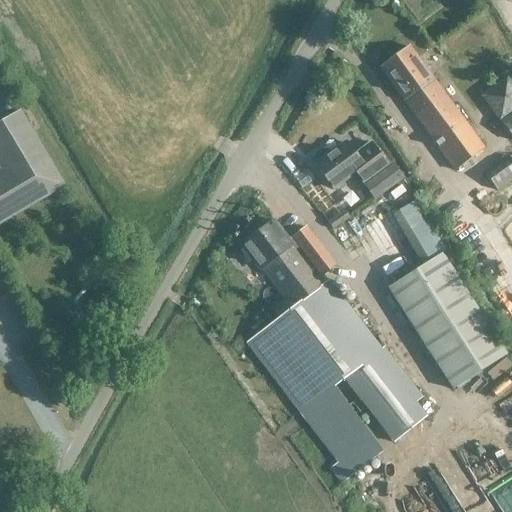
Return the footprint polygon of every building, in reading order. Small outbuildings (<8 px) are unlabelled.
[(454,174),(485,151),(431,77),(436,73),(431,66),(426,70),(410,48),(379,71),(454,174)] [(511,140),(511,95),(504,83),(483,97),(511,140)] [(20,112),(0,123),(0,226),(65,187),(20,112)] [(342,183),(360,168),(372,183),(389,170),(369,145),(353,157),(344,147),(330,158),(326,153),(320,153),(313,159),(313,164),(317,169),(315,170),(332,191),(337,188),(340,192),(345,188),(342,183)] [(505,162),(485,177),(496,193),(511,181),(511,156),(505,161),(505,162)] [(376,193),(387,185),(382,179),(372,186),(376,193)] [(421,267),(387,289),(451,390),(505,356),(440,254),(443,251),(414,201),(390,215),(421,267)] [(305,230),(290,242),(283,247),(279,241),(281,239),(269,224),(238,248),(251,264),(252,263),(288,311),(245,344),(335,462),(327,468),(339,485),(380,453),(332,388),(343,381),(391,444),(424,420),(376,356),(381,352),(328,283),(321,288),(294,253),(297,251),(320,280),(335,269),(305,230)] [(495,236),(485,242),(495,261),(506,255),(495,236)] [(467,427),(473,438),(499,423),(493,413),(467,427)] [(511,511),(511,445),(505,434),(459,463),(488,511),(511,511)]
